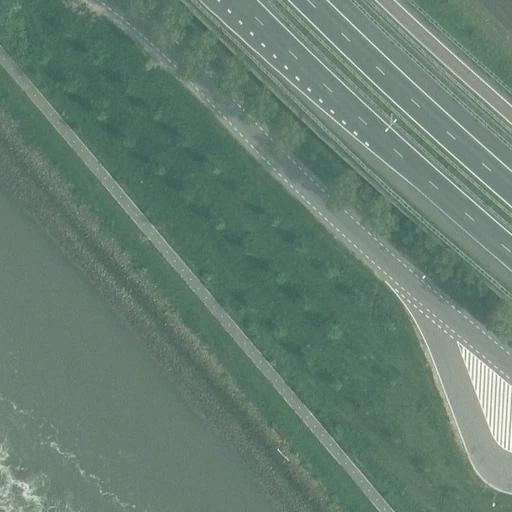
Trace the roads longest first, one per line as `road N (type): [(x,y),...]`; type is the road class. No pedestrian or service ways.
road 1 (unclassified): [(511,370),(108,0)]
road 2 (motorway): [(238,0),(511,256)]
road 3 (motorway): [(511,192),(308,0)]
road 4 (motorway): [(511,117),(382,0)]
